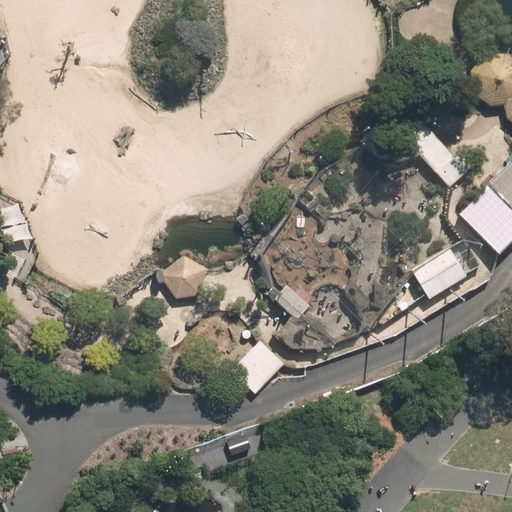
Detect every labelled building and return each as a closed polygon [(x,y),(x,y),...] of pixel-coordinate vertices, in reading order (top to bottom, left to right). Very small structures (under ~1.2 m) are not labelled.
[(492,104),(505,103),(507,114),(511,118),(511,57),(509,54),(494,54),(480,58),(469,72),(474,92),(492,104)] [(449,183),(469,164),(418,110),(410,117),(419,152),(449,183)] [(511,160),(460,208),(498,247),(511,234),(511,160)] [(0,212),(1,215),(2,222),(16,216),(31,215),(26,208),(23,200),(12,205),(0,206),(0,212)] [(9,234),(10,241),(24,235),(40,235),(34,227),(31,219),(20,224),(5,226),(9,234)] [(411,266),(429,293),(467,269),(449,242),(411,266)] [(188,254),(167,273),(179,296),(206,292),(212,268),(188,254)] [(293,343),(334,339),(302,312),(311,301),(285,280),(274,294),(290,308),(274,328),(293,343)] [(288,360),(265,338),(234,370),(257,392),(274,375),(288,360)] [(232,449),(250,443),(246,431),(228,437),(232,449)] [(131,441),(91,444),(92,462),(132,460),(131,441)] [(53,511),(69,507),(48,450),(27,458),(40,495),(0,509),(0,511),(53,511)]
